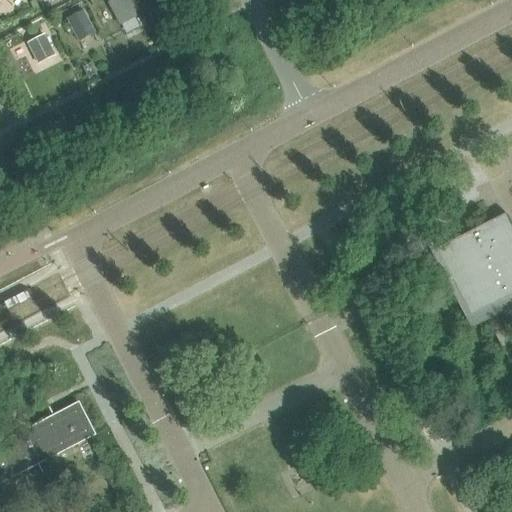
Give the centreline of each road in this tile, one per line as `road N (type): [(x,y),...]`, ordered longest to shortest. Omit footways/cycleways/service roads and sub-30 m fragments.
road 1 (unclassified): [(71,234),(310,109)]
road 2 (unclassified): [(310,109),(511,9)]
road 3 (residential): [(310,109),(254,0)]
